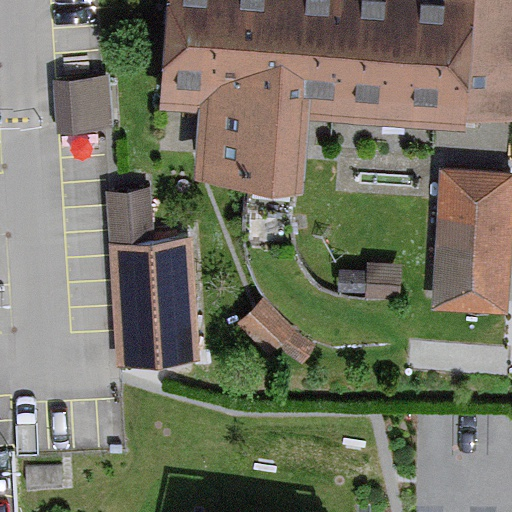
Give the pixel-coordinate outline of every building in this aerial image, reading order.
[(511,0),(169,0),(161,104),(201,107),(196,162),(303,171),(308,111),(467,125),(468,111),(511,114),(511,0)] [(57,71),(65,123),(118,115),(110,63),(57,71)] [(511,258),(511,168),(439,166),(434,305),(510,308),(511,258)] [(198,363),(190,236),(147,238),(144,189),(108,192),(119,368),(198,363)] [(292,331),(261,302),(240,323),(271,352),(292,331)]
